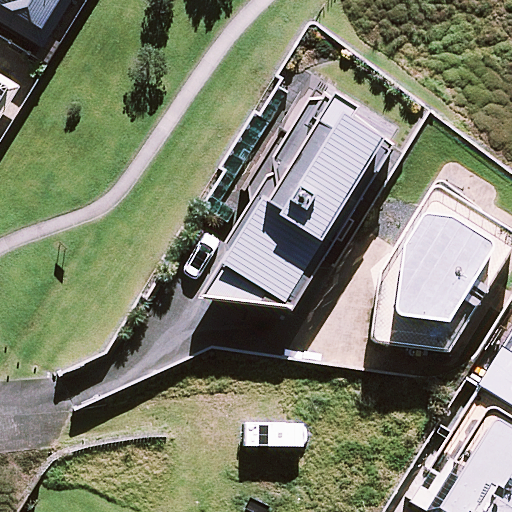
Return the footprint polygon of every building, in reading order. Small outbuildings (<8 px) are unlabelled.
[(60,0),(0,0),(0,11),(39,35),(60,0)] [(0,114),(17,84),(0,74),(0,114)] [(390,143),(318,98),(191,297),(287,305),(390,143)] [(511,241),(511,224),(431,176),(373,272),(367,341),(447,349),(511,241)] [(511,324),(476,388),(511,412),(511,324)] [(203,419),(196,434),(365,511),(417,402),(370,380),(352,419),(222,359),(196,415),(203,419)] [(511,511),(511,426),(469,397),(446,439),(409,503),(425,511),(511,511)] [(123,489),(117,502),(136,511),(338,511),(339,511),(293,488),(280,511),(274,511),(204,476),(209,466),(133,428),(107,480),(123,489)]
